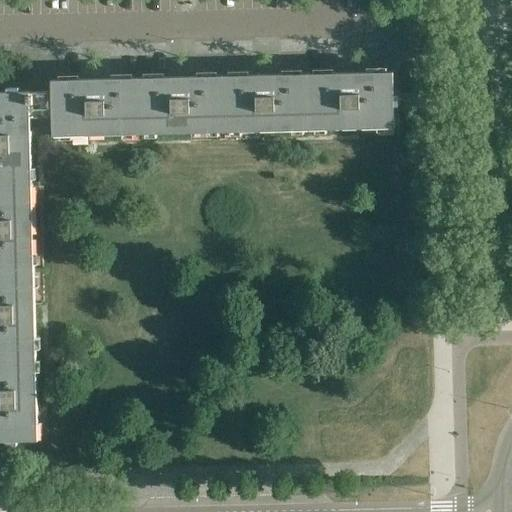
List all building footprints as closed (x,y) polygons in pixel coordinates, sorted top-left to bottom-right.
[(399,107),(398,96),(394,96),(394,72),(308,74),(309,130),(395,128),(395,107),(399,107)] [(309,130),(308,74),(223,76),(224,132),(309,130)] [(224,132),(223,76),(138,78),(139,134),(224,132)] [(139,134),(138,78),(52,80),(52,91),(20,92),(20,88),(7,88),(8,92),(0,92),(0,185),(33,185),(31,110),(53,110),(53,136),(139,134)] [(0,270),(35,270),(33,185),(0,185),(0,270)] [(0,355),(37,355),(35,305),(35,270),(0,270),(0,355)] [(39,441),(37,355),(0,355),(0,441),(7,441),(7,445),(18,445),(18,441),(39,441)]
